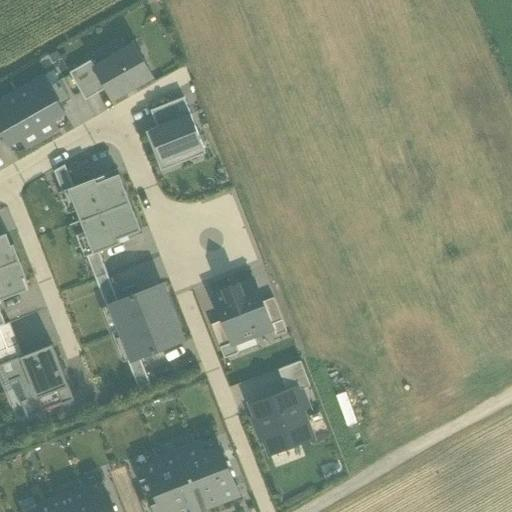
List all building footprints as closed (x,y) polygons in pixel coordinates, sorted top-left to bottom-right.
[(456,0),(296,0),(464,385),(511,364),(511,161),(503,165),(488,130),(481,133),(478,126),(465,132),(440,75),(482,57),(456,0)] [(134,45),(94,68),(112,99),(152,77),(134,45)] [(41,77),(13,91),(42,141),(58,132),(53,122),(63,116),(41,77)] [(42,141),(13,91),(0,99),(0,132),(9,148),(20,141),(25,150),(42,141)] [(511,102),(511,101),(474,117),(477,125),(511,109),(511,102)] [(511,109),(477,125),(478,126),(481,133),(488,130),(503,165),(511,161),(511,109)] [(190,115),(149,131),(161,162),(202,146),(190,115)] [(64,164),(51,169),(58,188),(72,183),(64,164)] [(95,178),(67,189),(80,222),(130,202),(119,174),(96,183),(95,178)] [(130,202),(80,222),(93,254),(118,244),(118,239),(141,230),(130,202)] [(6,233),(0,235),(0,267),(20,260),(13,244),(10,245),(6,233)] [(20,260),(0,267),(0,300),(28,289),(23,278),(26,277),(20,260)] [(252,280),(211,296),(231,346),(271,329),(252,280)] [(162,286),(108,307),(118,333),(172,312),(162,286)] [(172,312),(118,333),(130,363),(184,342),(172,312)] [(52,344),(0,364),(0,365),(7,384),(18,379),(26,400),(20,402),(27,419),(74,400),(52,344)] [(268,456),(312,439),(292,390),(248,407),(268,456)] [(216,437),(135,469),(150,508),(153,507),(154,511),(201,511),(208,510),(207,507),(239,495),(216,437)] [(114,511),(102,482),(23,511),(114,511)]
